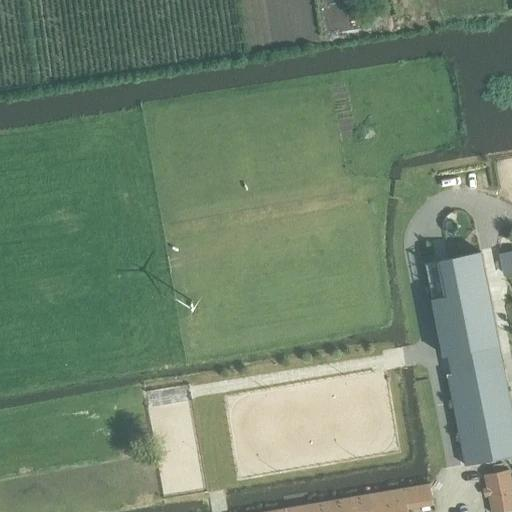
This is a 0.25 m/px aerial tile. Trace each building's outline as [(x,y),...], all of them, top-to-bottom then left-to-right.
[(511,249),(499,253),(503,275),(508,274),(511,273),(511,249)] [(481,251),(425,262),(443,355),(499,344),(481,251)] [(511,456),(511,410),(503,364),(446,375),(464,466),(511,456)] [(511,480),(510,471),(484,475),(491,511),(505,511),(511,511),(511,480)] [(401,489),(381,492),(384,511),(404,511),(404,509),(431,504),(427,484),(402,488),(401,489)] [(282,509),(263,511),(384,511),(381,492),(282,509)]
